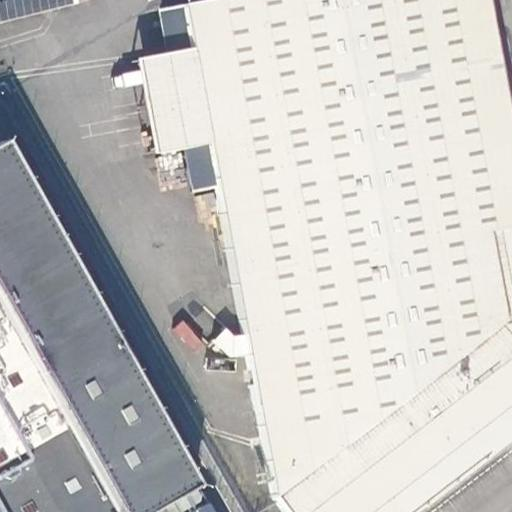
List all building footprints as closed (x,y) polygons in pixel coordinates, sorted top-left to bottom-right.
[(0,0),(0,19),(79,5),(78,0),(0,0)] [(273,489),(290,511),(419,511),(511,440),(511,135),(486,0),(204,0),(181,5),(189,49),(135,59),(153,151),(207,141),(273,489)] [(4,23),(7,35),(34,28),(31,15),(4,23)] [(210,511),(0,142),(0,511),(210,511)] [(189,352),(201,344),(185,320),(173,327),(189,352)]
